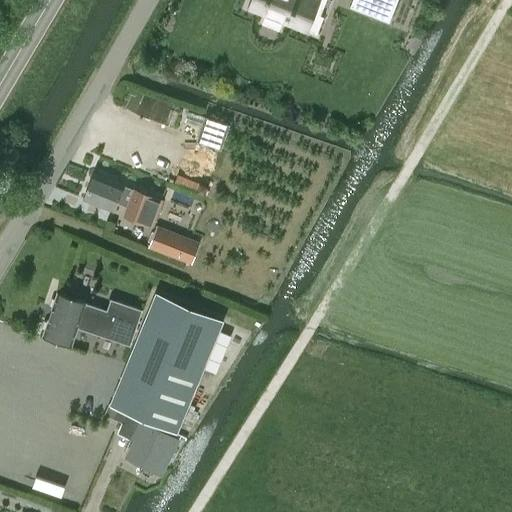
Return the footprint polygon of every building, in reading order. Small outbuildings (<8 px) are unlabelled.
[(315,13),(319,0),(250,0),(247,8),(248,8),(266,15),(263,23),(279,29),(282,21),(308,31),(308,29),(316,33),(323,17),(319,15),(315,13)] [(357,0),(392,13),(396,0),(357,0)] [(206,116),(201,140),(224,145),(229,121),(206,116)] [(126,214),(153,224),(153,223),(153,224),(163,198),(137,188),(136,189),(94,172),(84,197),(115,209),(118,201),(130,205),(126,214)] [(209,184),(200,180),(196,189),(206,193),(209,184)] [(148,235),(145,243),(166,251),(180,257),(188,237),(174,232),(153,224),(153,223),(148,235)] [(140,306),(111,297),(107,309),(82,301),(82,300),(58,292),(44,334),(68,342),(74,324),(128,342),(140,306)] [(109,402),(104,414),(124,422),(129,411),(142,417),(139,420),(131,437),(136,439),(132,447),(133,447),(129,453),(132,455),(131,457),(140,462),(147,463),(160,470),(173,445),(175,446),(182,434),(177,431),(223,319),(157,292),(111,403),(109,402)]
